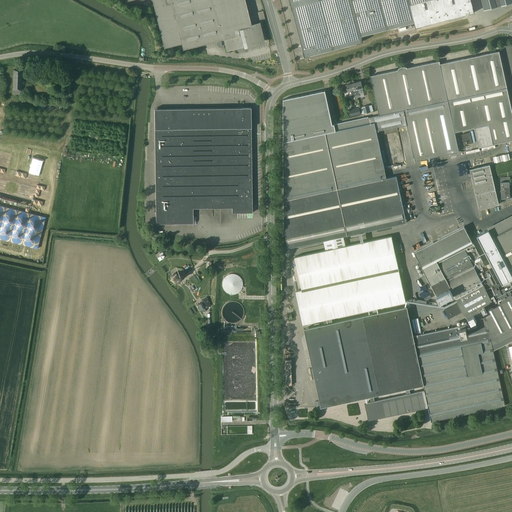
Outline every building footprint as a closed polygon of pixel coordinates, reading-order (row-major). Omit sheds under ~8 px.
[(244,46),(244,48),(250,45),(262,42),(257,24),(251,25),(245,0),(127,0),(128,1),(131,0),(151,0),(164,48),(181,43),(183,49),(223,39),(226,51),(244,46)] [(474,12),(471,0),(289,0),(305,57),(363,41),(362,36),(414,22),(416,28),(474,12)] [(511,0),(481,0),(484,10),(511,2),(511,0)] [(333,124),(330,108),(326,90),(283,99),(284,142),(284,200),(284,228),(288,248),(407,223),(396,176),(385,179),(376,131),(407,125),(415,161),(459,151),(454,132),(474,127),(478,147),(511,140),(511,144),(511,112),(499,51),(440,64),(439,61),(372,76),(380,115),(369,117),(369,116),(333,124)] [(22,70),(14,70),(13,94),(21,94),(22,70)] [(361,81),(354,83),(357,97),(360,96),(359,93),(364,92),(363,87),(361,81)] [(354,83),(347,85),(348,91),(350,96),(354,95),(355,98),(357,97),(354,83)] [(200,108),(198,108),(160,109),(154,109),(156,224),(193,223),(193,208),(232,208),(232,213),(252,212),(251,107),(200,108)] [(350,117),(361,114),(359,107),(348,110),(350,117)] [(473,143),(470,132),(461,135),(464,145),(473,143)] [(494,162),(511,159),(511,153),(493,156),(494,162)] [(499,204),(489,165),(470,169),(479,209),(499,204)] [(501,199),(511,198),(510,194),(511,194),(511,198),(511,192),(510,192),(510,185),(511,185),(511,181),(510,181),(510,177),(500,177),(500,182),(501,199)] [(458,302),(444,310),(449,319),(463,311),(465,316),(469,324),(413,336),(407,306),(377,313),(376,308),(406,302),(392,236),(295,257),(302,290),(296,291),(303,324),(327,319),(329,323),(304,329),(313,368),(310,368),(312,379),(315,378),(321,407),(370,397),(371,402),(366,403),(369,420),(428,407),(431,421),(505,406),(494,351),(496,350),(495,344),(511,335),(511,225),(491,236),(491,237),(490,238),(489,237),(483,241),(505,282),(510,280),(511,284),(511,293),(511,294),(509,291),(506,292),(504,289),(500,291),(489,269),(482,273),(481,271),(477,273),(476,271),(485,266),(474,244),(464,226),(428,245),(414,252),(440,302),(454,295),(458,302)] [(156,256),(159,261),(165,257),(162,252),(156,256)] [(176,272),(172,275),(172,279),(174,282),(178,283),(181,281),(182,277),(180,273),(176,272)] [(229,293),(232,294),(235,294),(238,292),(240,290),(242,288),(242,285),(242,282),(241,279),(239,276),(236,275),(233,274),(230,274),(227,275),(225,277),(223,280),(222,283),(222,286),(224,289),(226,292),(229,293)] [(209,305),(205,298),(201,300),(202,302),(197,304),(200,310),(201,309),(203,312),(206,311),(205,308),(209,305)] [(232,323),(235,323),(238,322),(240,320),(242,318),(244,315),(244,312),(244,309),(242,306),(240,304),(237,302),(234,301),(231,301),(228,302),(225,304),(223,307),(222,310),(222,313),(222,316),(224,319),(226,321),(229,323),(232,323)] [(226,335),(227,336),(229,335),(231,334),(232,332),(232,330),(231,328),(229,327),(227,327),(225,328),(224,329),(223,331),(223,333),(224,334),(226,335)] [(222,427),(222,434),(222,435),(252,434),(252,426),(222,427)]
